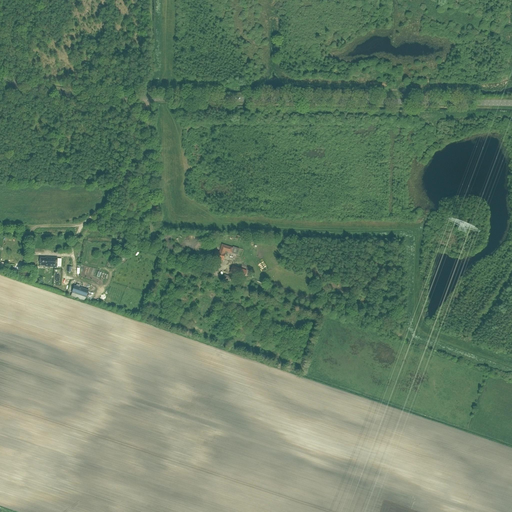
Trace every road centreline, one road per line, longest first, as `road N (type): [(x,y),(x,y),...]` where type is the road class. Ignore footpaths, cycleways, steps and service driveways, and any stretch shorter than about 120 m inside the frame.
road 1 (track): [(511,366),(415,325),(413,233),(224,223),(200,210),(183,192),(183,158),(164,103),(165,0)]
road 2 (tertiary): [(511,103),(106,97),(0,77)]
road 3 (track): [(147,97),(146,151),(103,203),(79,226),(36,230)]
road 4 (track): [(146,151),(152,244),(198,265)]
